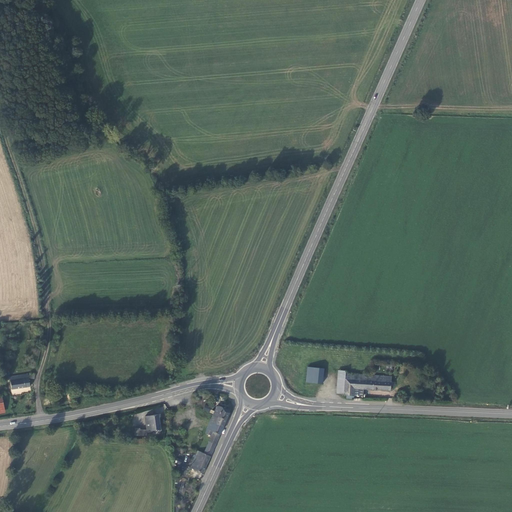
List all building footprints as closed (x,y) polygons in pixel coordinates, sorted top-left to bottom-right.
[(387,362),(378,362),(377,370),(386,371),(387,362)] [(314,368),(313,383),(322,384),(324,369),(314,368)] [(346,373),(346,371),(339,370),(337,393),(344,394),(346,373)] [(355,389),(373,390),(374,374),(346,373),(344,394),(347,394),(347,398),(354,398),(355,389)] [(29,374),(11,376),(12,388),(30,386),(29,374)] [(374,374),(373,390),(391,391),(392,386),(396,385),(396,382),(394,381),(392,380),(392,375),(374,374)] [(227,420),(230,413),(229,410),(221,406),(218,406),(214,414),(214,415),(227,420)] [(145,417),(147,431),(147,437),(153,437),(152,432),(160,431),(158,415),(145,417)] [(224,428),(227,420),(214,415),(211,422),(224,428)] [(212,455),(224,428),(211,422),(206,434),(212,437),(205,452),(212,455)] [(204,472),(212,455),(205,452),(199,450),(192,467),(204,472)]
